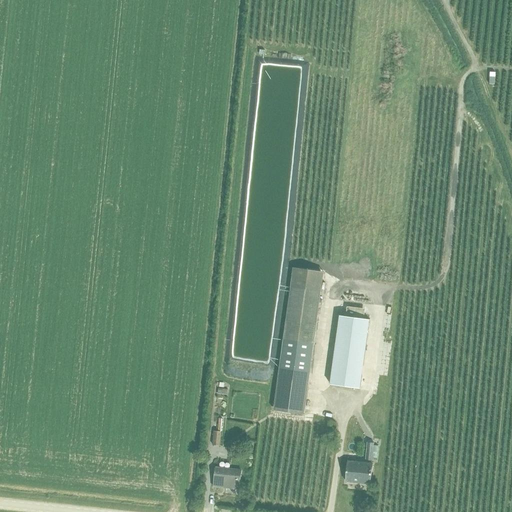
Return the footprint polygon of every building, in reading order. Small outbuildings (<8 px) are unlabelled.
[(284,337),(274,409),(305,413),(313,351),(317,323),(324,272),(294,268),(287,319),(288,319),(285,337),(284,337)] [(397,323),(399,311),(392,310),(390,321),(397,323)] [(360,389),(370,320),(340,316),(330,385),(360,389)] [(387,366),(385,372),(393,374),(394,368),(387,366)] [(214,431),(213,446),(220,447),(221,432),(222,419),(218,419),(218,432),(214,431)] [(371,463),(373,442),(366,442),(364,460),(367,460),(367,463),(346,461),(344,481),(370,484),(372,463),(371,463)] [(238,488),(240,470),(219,468),(219,472),(214,471),(212,487),(222,488),(222,486),(238,488)]
